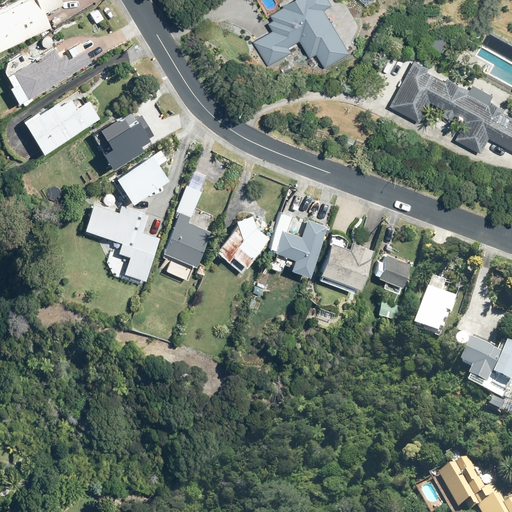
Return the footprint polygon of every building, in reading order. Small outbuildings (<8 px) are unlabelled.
[(45,14),(65,5),(62,0),(28,0),(0,12),(0,51),(52,28),(45,14)] [(292,53),(289,48),(301,41),(311,57),(317,53),(326,68),(350,53),(325,10),(334,5),(330,0),(294,0),(284,6),(285,7),(272,15),(275,20),(269,24),(274,31),(254,42),(269,67),(292,53)] [(511,44),(491,33),(483,45),(511,62),(511,44)] [(433,37),(428,47),(442,55),(450,40),(444,37),(433,37)] [(34,101),(32,97),(92,63),(81,43),(68,50),(73,58),(69,60),(65,55),(60,59),(54,49),(7,77),(12,87),(9,89),(18,105),(23,103),(25,106),(34,101)] [(457,118),(456,119),(461,122),(462,120),(465,122),(455,141),(479,154),(487,139),(511,151),(511,119),(501,114),(503,110),(489,102),(487,107),(466,95),(468,92),(446,80),(445,84),(425,73),(427,69),(414,62),(402,83),(400,82),(397,87),(399,88),(389,107),(418,122),(429,103),(444,111),(442,116),(450,121),(453,116),(457,118)] [(146,107),(161,93),(154,85),(139,99),(146,107)] [(37,113),(22,122),(43,155),(99,119),(88,102),(75,110),(69,101),(59,107),(57,104),(38,116),(37,113)] [(148,143),(155,139),(142,118),(113,135),(125,156),(136,150),(140,155),(151,149),(148,143)] [(343,144),(353,148),(356,141),(347,136),(343,144)] [(166,161),(160,151),(152,157),(151,156),(116,180),(117,181),(113,184),(129,209),(144,200),(143,199),(168,181),(158,166),(166,161)] [(177,218),(162,255),(196,269),(212,231),(190,222),(202,192),(186,186),(175,211),(177,212),(175,217),(177,218)] [(93,205),(85,230),(121,242),(117,254),(129,257),(123,274),(146,281),(154,257),(134,250),(143,223),(93,205)] [(275,254),(295,261),(291,272),(309,278),(327,227),(308,220),(302,238),(287,233),(292,217),(281,213),(269,249),(276,252),(275,254)] [(237,226),(216,253),(242,274),(270,239),(257,229),(252,216),(236,222),(237,226)] [(332,243),(321,277),(359,292),(373,251),(352,242),(352,244),(335,238),(333,244),(332,243)] [(379,279),(386,281),(384,288),(399,294),(410,265),(386,256),(383,264),(379,262),(375,275),(380,277),(379,279)] [(199,266),(197,273),(204,276),(206,269),(199,266)] [(310,290),(308,297),(316,300),(318,292),(310,290)] [(453,324),(450,323),(451,320),(455,321),(460,304),(432,295),(420,335),(444,343),(446,337),(449,338),(450,334),(447,333),(448,327),(452,328),(453,324)] [(401,307),(381,301),(378,314),(397,319),(401,307)] [(508,380),(511,369),(511,342),(503,339),(499,349),(467,336),(457,359),(469,364),(464,373),(483,382),(485,380),(489,382),(493,373),(508,380)] [(434,472),(455,507),(463,503),(467,510),(475,505),(479,511),(511,511),(511,496),(511,495),(502,501),(492,483),(483,487),(464,456),(434,472)]
